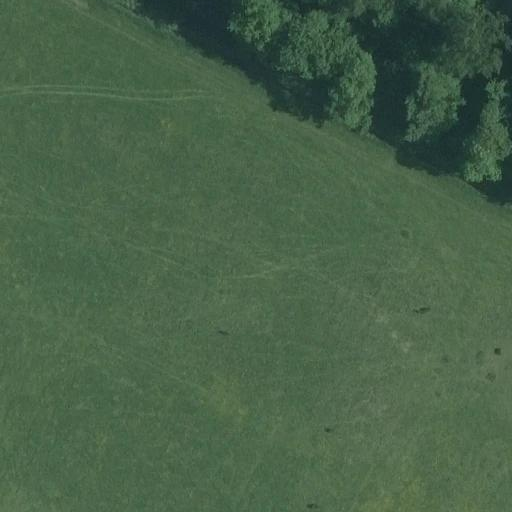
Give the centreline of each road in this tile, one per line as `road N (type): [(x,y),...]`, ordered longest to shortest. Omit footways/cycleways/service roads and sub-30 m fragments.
road 1 (track): [(511,184),(148,0)]
road 2 (track): [(438,147),(511,8)]
